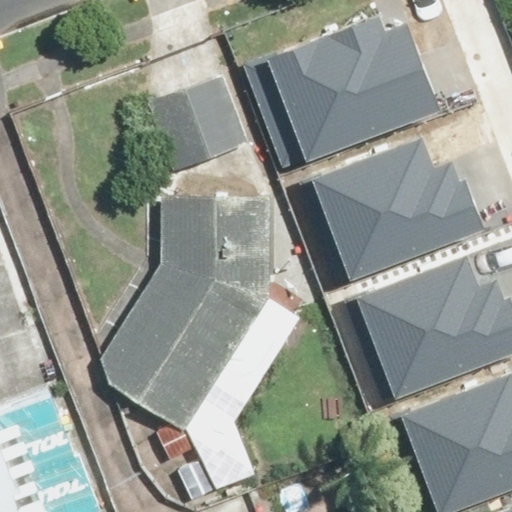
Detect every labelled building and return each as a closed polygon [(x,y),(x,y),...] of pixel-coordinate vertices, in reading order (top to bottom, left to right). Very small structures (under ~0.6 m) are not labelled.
[(405,0),(375,0),(251,48),(291,153),(442,95),(405,0)] [(182,168),(257,136),(228,70),(154,102),(182,168)] [(423,131),(325,165),(358,259),(495,212),(476,158),(464,162),(458,145),(431,155),(423,131)] [(243,420),(308,315),(279,293),(281,192),(171,192),(169,259),(102,367),(195,427),(225,486),(264,472),(243,420)] [(469,244),(370,278),(403,372),(511,334),(511,273),(509,274),(504,258),(477,267),(469,244)] [(511,364),(417,397),(450,491),(511,469),(511,364)] [(0,511),(30,511),(24,495),(32,492),(9,433),(22,428),(39,473),(34,475),(47,511),(110,511),(88,454),(85,456),(58,384),(0,406),(0,511)] [(511,511),(511,488),(448,511),(511,511)]
